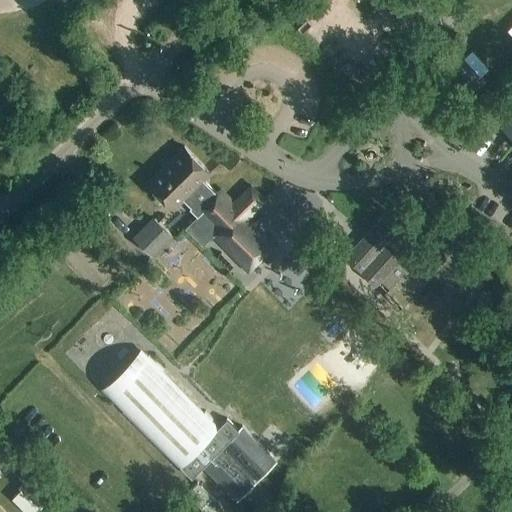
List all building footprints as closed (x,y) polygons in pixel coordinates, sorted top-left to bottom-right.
[(511,114),(502,125),(511,133),(511,114)] [(197,216),(194,220),(186,227),(203,245),(214,235),(249,270),(275,244),(248,216),(265,199),(251,185),(234,202),(221,189),(217,193),(203,178),(210,172),(184,146),(149,181),(174,207),(184,197),(192,206),(189,208),(197,216)] [(462,226),(471,222),(465,209),(456,213),(462,226)] [(375,279),(413,238),(389,216),(351,257),(375,279)] [(154,218),(135,238),(152,255),(172,235),(154,218)] [(381,281),(389,288),(384,294),(400,309),(440,267),(424,252),(414,263),(406,255),(381,281)] [(476,384),(495,364),(485,353),(490,348),(478,336),(473,342),(462,331),(451,343),(447,339),(443,343),(446,347),(443,351),(476,384)] [(234,378),(248,362),(233,348),(218,364),(234,378)] [(177,467),(180,465),(218,427),(212,420),(213,418),(150,354),(148,355),(108,395),(107,396),(177,467)] [(411,402),(418,412),(430,405),(423,394),(411,402)] [(436,433),(444,443),(463,427),(455,417),(436,433)] [(180,465),(192,477),(193,477),(204,466),(237,499),(276,461),(243,428),(240,431),(227,418),(218,427),(180,465)] [(343,439),(359,453),(378,432),(362,418),(343,439)] [(0,481),(16,493),(28,476),(12,465),(0,481)] [(419,473),(410,481),(420,493),(429,485),(419,473)] [(187,493),(205,511),(212,511),(220,505),(198,482),(187,493)] [(397,491),(383,494),(387,508),(401,505),(397,491)] [(467,493),(458,506),(467,511),(485,511),(489,506),(467,493)] [(61,511),(50,498),(33,511),(61,511)]
